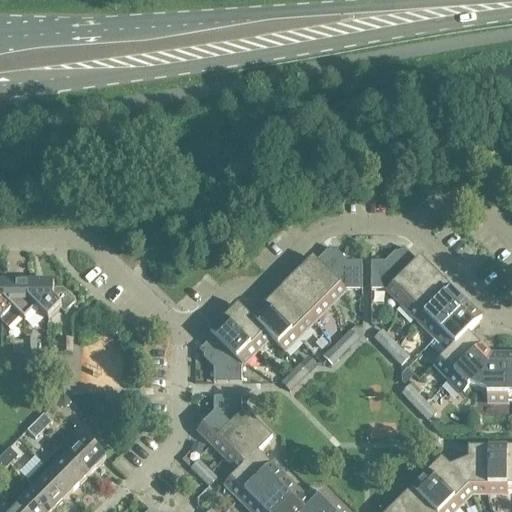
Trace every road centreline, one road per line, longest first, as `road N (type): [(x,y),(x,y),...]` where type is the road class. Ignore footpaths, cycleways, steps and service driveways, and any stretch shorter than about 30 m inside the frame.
road 1 (primary): [(0,85),(337,44),(511,13)]
road 2 (primary): [(450,0),(0,37)]
road 3 (residential): [(415,226),(363,222),(329,231),(240,301),(179,332)]
road 4 (residential): [(0,246),(91,247),(179,332)]
road 5 (unclassified): [(128,488),(179,435),(179,332)]
road 6 (residential): [(415,226),(427,206),(442,202),(473,206),(511,238)]
